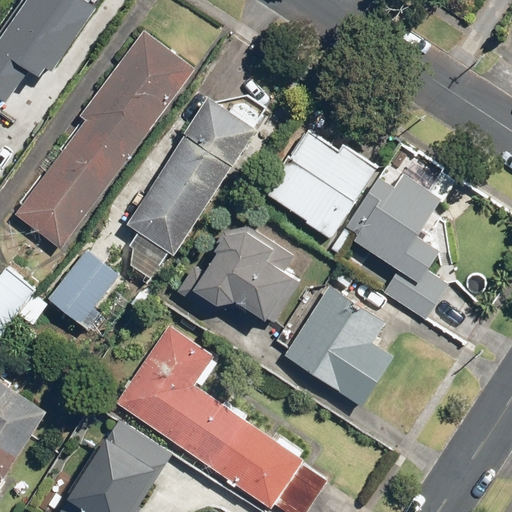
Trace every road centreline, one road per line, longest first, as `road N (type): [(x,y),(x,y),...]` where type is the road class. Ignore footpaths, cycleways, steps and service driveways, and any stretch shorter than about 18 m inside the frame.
road 1 (residential): [(312,0),(511,129)]
road 2 (tertiary): [(437,511),(511,399)]
